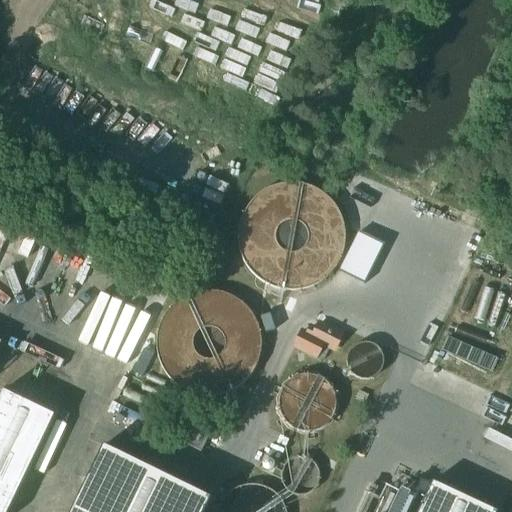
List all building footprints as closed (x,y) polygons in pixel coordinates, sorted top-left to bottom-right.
[(288,187),(268,192),(252,205),(242,224),(240,244),(246,264),(259,280),(277,289),(298,291),(318,285),(334,271),(343,253),(344,233),(338,214),(325,198),(308,189),(288,187)] [(0,259),(17,222),(0,214),(0,259)] [(497,372),(500,353),(477,350),(466,341),(474,330),(484,331),(485,326),(500,328),(505,292),(486,289),(481,324),(465,311),(463,321),(446,342),(444,360),(454,361),(469,373),(473,374),(472,381),(489,383),(497,372)] [(258,363),(262,343),(257,323),(245,306),(228,295),(208,292),(188,296),(171,308),(160,326),(157,346),(161,366),(173,382),(190,393),(210,397),(230,392),(247,381),(258,363)] [(88,347),(130,365),(151,316),(139,310),(139,308),(110,296),(88,347)] [(311,328),(308,335),(302,332),(295,347),(316,358),(323,344),(335,350),(342,335),(320,324),(317,330),(311,328)] [(383,369),(384,362),(382,354),(378,348),(372,345),(365,343),(358,345),(352,349),(348,355),(347,362),(348,370),(352,376),(359,380),(366,381),(373,379),(379,375),(383,369)] [(309,368),(302,369),(302,375),(295,378),(289,381),(286,384),(282,389),(276,387),(273,393),(279,396),(278,402),(278,408),(280,413),(282,419),(277,423),(281,429),(286,424),(291,429),(297,432),(303,433),(307,434),(308,440),(315,439),(314,433),(319,431),(324,428),(328,424),(331,420),(337,424),(341,417),(335,414),(336,409),(337,404),(336,399),(335,396),(333,391),(339,387),(335,381),(329,385),(326,382),(322,379),(318,377),(313,375),(309,375),(309,368)] [(7,511),(54,416),(3,392),(0,397),(0,511),(7,511)] [(511,430),(511,399),(503,397),(497,428),(511,430)] [(121,406),(118,413),(123,416),(127,408),(121,406)] [(204,511),(210,500),(103,447),(70,511),(204,511)] [(291,461),(285,466),(279,463),(276,470),(282,473),(282,480),(284,487),(289,492),(295,495),(302,496),(309,494),(315,490),(319,483),(320,476),(318,469),(324,464),(318,457),(312,462),(305,459),(298,458),(291,461)] [(488,511),(490,508),(434,482),(419,511),(488,511)] [(285,511),(284,506),(277,495),(265,488),(252,485),(238,488),(227,496),(220,508),(218,511),(285,511)]
